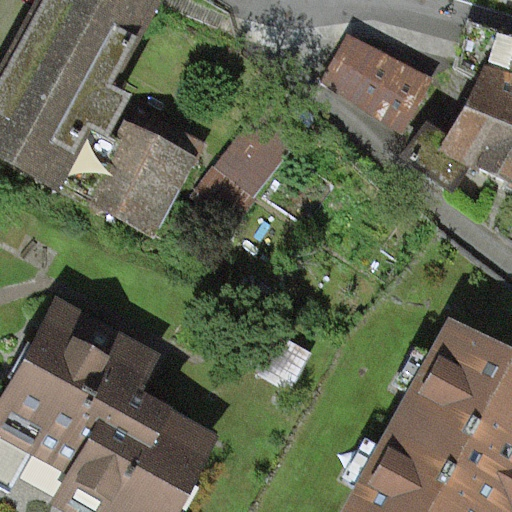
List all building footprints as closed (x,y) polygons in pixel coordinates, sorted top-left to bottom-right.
[(0,155),(86,200),(93,204),(152,235),(198,148),(136,115),(125,136),(119,133),(113,145),(97,137),(116,102),(98,92),(144,7),(130,0),(41,0),(6,66),(0,78),(0,155)] [(423,130),(403,159),(448,192),(465,166),(497,180),(511,187),(511,40),(467,27),(453,70),(477,84),(442,142),(423,130)] [(425,86),(344,40),(318,84),(399,131),(425,86)] [(222,166),(204,205),(235,222),(302,132),(267,104),(222,166)] [(208,220),(175,205),(157,249),(188,260),(208,220)] [(56,317),(0,417),(0,488),(9,493),(33,449),(76,472),(67,487),(98,505),(94,511),(161,511),(200,443),(126,402),(120,399),(141,363),(56,317)] [(511,374),(448,338),(353,511),(502,511),(511,494),(511,374)]
